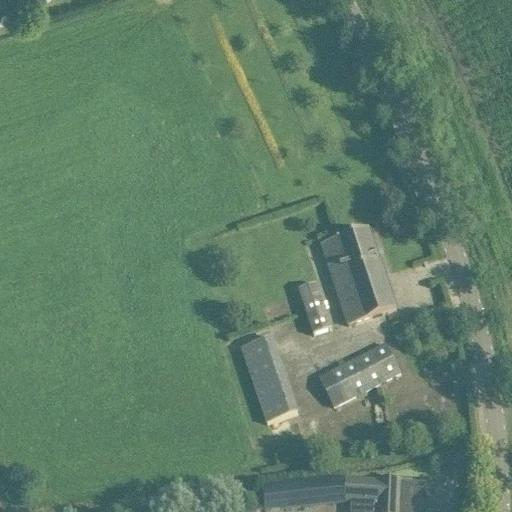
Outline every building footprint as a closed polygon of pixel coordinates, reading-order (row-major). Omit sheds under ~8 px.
[(327,261),(331,274),(349,327),(396,312),(380,263),(379,264),(368,230),(317,247),(322,263),(327,261)] [(298,291),(313,337),(331,331),(316,285),(298,291)] [(273,340),(241,351),(266,426),(298,415),(273,340)] [(335,408),(383,384),(401,375),(386,346),(321,379),(335,408)] [(401,511),(403,482),(378,481),(378,482),(347,481),(346,503),(377,504),(376,511),(401,511)] [(331,482),(282,487),(285,509),(334,504),(331,482)]
